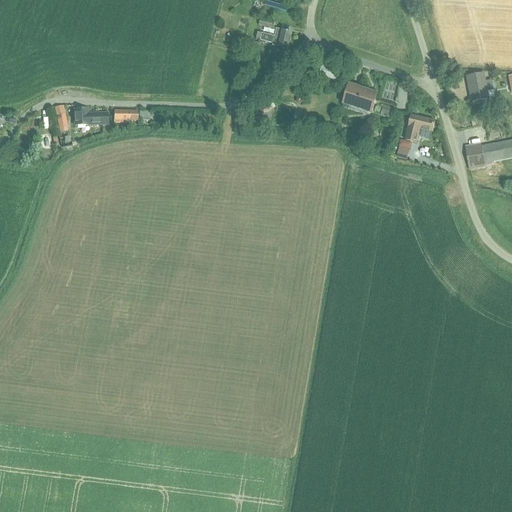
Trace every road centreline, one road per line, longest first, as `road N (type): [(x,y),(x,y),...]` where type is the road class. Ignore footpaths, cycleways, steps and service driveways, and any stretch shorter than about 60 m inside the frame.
road 1 (unclassified): [(0,145),(45,103),(237,105),(309,37)]
road 2 (unclassified): [(511,260),(474,217),(434,85)]
road 3 (unclassified): [(434,85),(309,37)]
